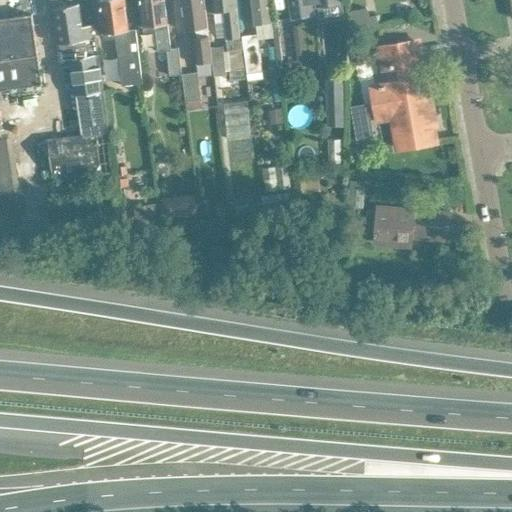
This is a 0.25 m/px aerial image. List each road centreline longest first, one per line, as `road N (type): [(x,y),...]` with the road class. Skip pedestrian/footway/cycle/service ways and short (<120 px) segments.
road 1 (motorway): [(511,370),(0,293)]
road 2 (motorway): [(0,419),(511,463)]
road 3 (motorway): [(511,419),(0,375)]
road 4 (motorway): [(0,509),(218,490),(511,493)]
road 5 (residential): [(482,152),(454,0)]
